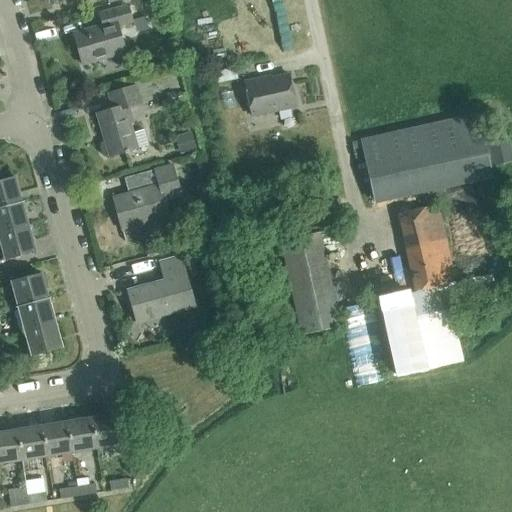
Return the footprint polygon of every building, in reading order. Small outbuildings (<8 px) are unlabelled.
[(159,0),(144,0),(147,11),(161,7),(159,0)] [(99,13),(102,25),(72,33),(81,64),(125,51),(116,25),(132,20),(128,5),(99,13)] [(262,76),(244,80),(252,115),(294,106),(287,73),(262,78),(262,76)] [(130,107),(141,104),(136,85),(108,93),(113,108),(96,113),(104,141),(100,142),(98,146),(101,154),(104,157),(109,155),(109,156),(147,145),(143,130),(133,133),(130,122),(134,121),(130,107)] [(171,104),(183,100),(180,92),(168,95),(171,104)] [(359,140),(372,199),(491,173),(478,114),(359,140)] [(353,180),(364,178),(360,159),(350,161),(353,180)] [(122,230),(169,217),(165,200),(181,196),(172,164),(125,178),(129,192),(112,197),(122,230)] [(0,206),(20,201),(14,177),(3,180),(0,169),(0,206)] [(343,219),(336,182),(311,186),(316,223),(343,219)] [(20,201),(0,206),(0,232),(27,225),(20,201)] [(492,274),(454,281),(436,204),(397,212),(415,290),(372,299),(377,321),(496,297),(492,274)] [(27,225),(0,232),(0,245),(4,260),(34,252),(27,225)] [(325,254),(320,231),(319,230),(280,239),(297,316),(301,334),(341,326),(337,307),(325,254)] [(128,290),(132,303),(137,321),(194,306),(180,257),(159,262),(164,280),(128,290)] [(10,282),(17,307),(47,298),(40,274),(10,282)] [(17,307),(24,331),(54,322),(47,298),(17,307)] [(61,347),(54,322),(24,331),(31,356),(61,347)] [(116,413),(90,417),(95,448),(121,444),(116,413)] [(65,421),(70,452),(95,448),(90,417),(65,421)] [(60,453),(70,452),(65,421),(41,425),(46,456),(60,453)] [(41,425),(16,429),(21,460),(46,456),(41,425)] [(0,462),(21,460),(16,429),(0,431),(0,462)] [(108,481),(109,490),(128,487),(126,478),(108,481)] [(94,483),(76,486),(77,496),(96,493),(94,483)] [(6,489),(9,507),(28,504),(26,494),(25,486),(6,489)] [(58,489),(60,498),(77,496),(76,486),(58,489)] [(33,493),(26,494),(28,504),(46,501),(44,491),(33,493)]
